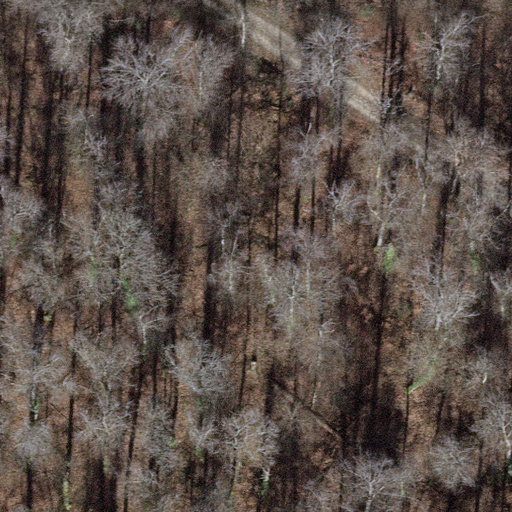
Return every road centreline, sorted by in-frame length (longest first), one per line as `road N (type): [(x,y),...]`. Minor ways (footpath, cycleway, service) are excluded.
road 1 (track): [(219,0),(511,196)]
road 2 (track): [(394,511),(511,415)]
